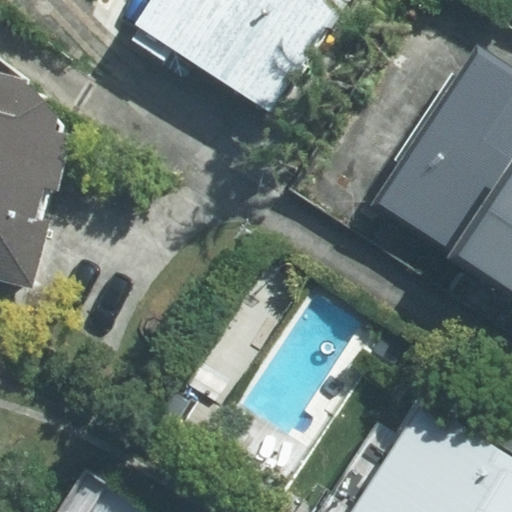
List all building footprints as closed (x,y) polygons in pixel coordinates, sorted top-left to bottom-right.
[(336,3),(331,0),(153,0),(130,42),(267,121),(336,3)] [(365,228),(452,281),(511,185),(511,79),(470,55),(365,228)] [(41,93),(0,81),(0,278),(39,289),(77,144),(41,93)] [(511,185),(452,281),(511,318),(511,185)] [(511,511),(511,464),(425,407),(354,511),(511,511)]
